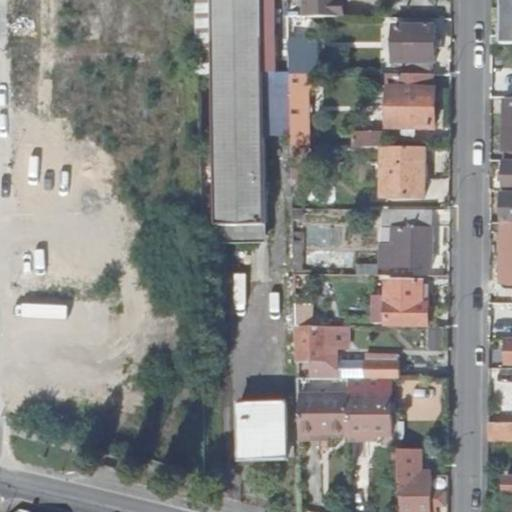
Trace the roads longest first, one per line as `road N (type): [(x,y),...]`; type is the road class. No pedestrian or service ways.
road 1 (residential): [(472,0),(467,511)]
road 2 (tertiary): [(0,481),(128,511)]
